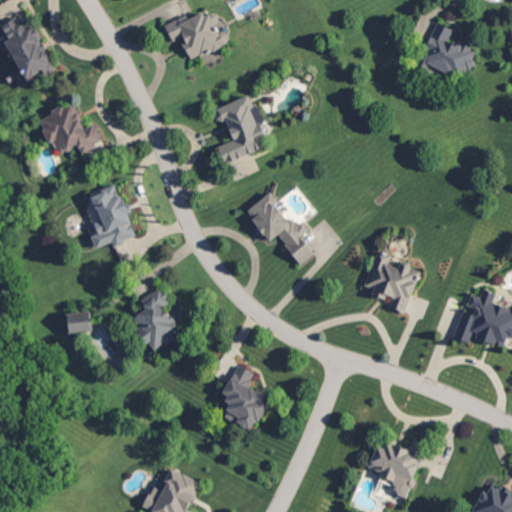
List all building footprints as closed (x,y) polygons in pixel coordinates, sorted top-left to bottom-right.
[(166,24),(173,41),(182,37),(191,59),(231,43),(226,31),(220,34),(210,10),(189,19),(187,15),(166,24)] [(2,25),(11,39),(2,44),(13,62),(17,59),(29,79),(44,70),(48,75),(58,69),(24,12),(2,25)] [(422,60),(465,79),(477,50),(450,38),(454,29),(439,22),(422,60)] [(61,153),(79,144),(83,152),(104,142),(95,122),(85,127),(74,102),(39,118),(50,142),(55,140),(61,153)] [(92,192),(101,220),(95,222),(99,233),(92,235),(96,247),(112,242),(113,245),(137,237),(129,213),(133,211),(130,202),(123,204),(117,184),(92,192)] [(300,264),(315,254),(302,236),(312,229),(306,220),(295,227),(278,203),(279,202),(272,192),(247,210),(269,242),(280,234),(300,264)] [(405,312),(422,269),(377,252),(365,285),(375,289),(373,293),(392,300),(389,306),(405,312)] [(142,300),(148,308),(133,318),(155,351),(176,337),(173,332),(180,328),(166,306),(172,302),(162,286),(142,300)] [(455,338),(472,343),(474,337),(495,343),(505,345),(508,336),(511,336),(511,306),(494,302),(496,292),(483,289),(481,297),(472,294),(469,306),(475,307),(474,313),(463,310),(455,338)] [(67,313),(70,333),(92,330),(90,310),(67,313)] [(254,431),(268,403),(263,400),(266,394),(249,386),(255,373),(239,365),(222,399),(232,404),(225,417),(254,431)] [(369,469),(392,477),(388,488),(409,496),(427,444),(412,438),(408,449),(380,439),(369,469)] [(143,506),(154,511),(193,511),(189,509),(203,484),(173,467),(161,489),(155,486),(143,506)] [(511,511),(511,491),(489,480),(472,511),(511,511)]
